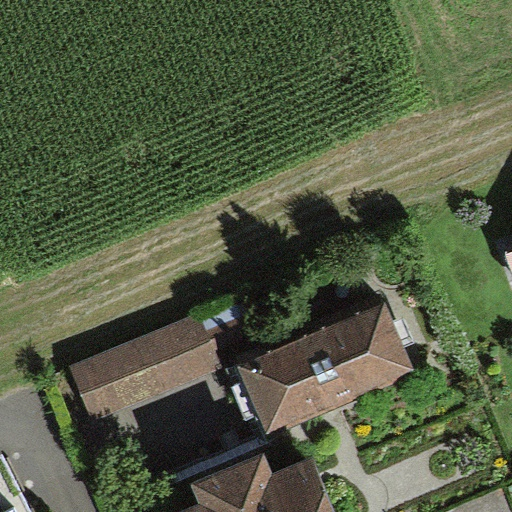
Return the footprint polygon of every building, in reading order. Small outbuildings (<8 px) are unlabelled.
[(388,285),(240,349),(271,419),(418,355),(388,285)] [(199,305),(70,357),(94,416),(223,363),(216,346),(207,324),(199,305)] [(207,324),(216,346),(253,332),(244,310),(207,324)] [(201,477),(160,494),(167,511),(346,511),(314,432),(274,448),(264,426),(192,455),(201,477)] [(38,511),(3,442),(0,443),(0,511),(38,511)]
